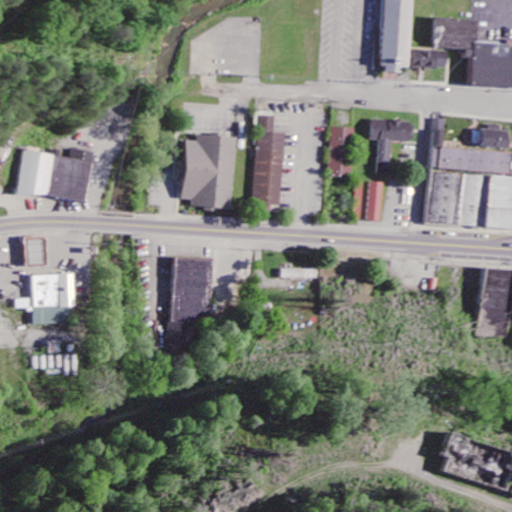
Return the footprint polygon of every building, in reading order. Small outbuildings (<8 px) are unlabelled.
[(381,0),(408,0),(406,68),(379,67),(381,0)] [(467,84),(511,87),(511,44),(473,42),(474,20),(430,17),(429,46),(469,48),(467,84)] [(251,37),(230,37),(229,57),(250,58),(251,37)] [(449,70),(449,51),(415,52),(415,71),(449,70)] [(368,115),(367,135),(378,136),(376,169),(389,170),(392,138),(411,140),(411,118),(368,115)] [(256,211),(270,212),(270,205),(282,205),(285,134),(276,133),(277,117),(261,116),(256,211)] [(475,144),(504,146),(505,129),(476,127),(475,144)] [(330,178),(354,179),(356,129),(333,128),(330,178)] [(189,206),(189,199),(179,198),(183,139),(193,140),(193,134),(236,136),(231,209),(189,206)] [(426,221),(511,225),(511,150),(431,145),(426,221)] [(73,160),(27,152),(20,194),(85,206),(94,155),(75,151),(73,160)] [(384,223),(386,184),(372,184),(371,223),(384,223)] [(47,267),(25,268),(24,240),(46,239),(47,267)] [(258,279),(259,263),(245,262),(245,254),(235,254),(234,279),(258,279)] [(174,260),(214,262),(210,328),(170,325),(174,260)] [(511,271),(488,271),(486,318),(511,319),(511,271)] [(31,277),(72,275),(74,309),(32,310),(31,277)]
